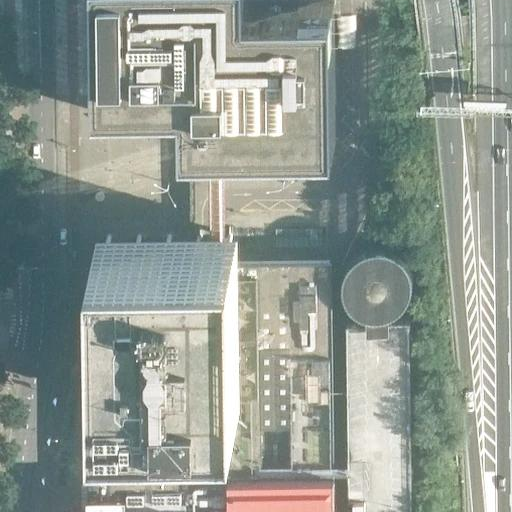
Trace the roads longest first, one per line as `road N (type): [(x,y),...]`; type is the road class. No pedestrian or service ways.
road 1 (motorway): [(437,0),(479,511)]
road 2 (tertiary): [(44,312),(38,0)]
road 3 (tertiary): [(18,511),(44,312)]
